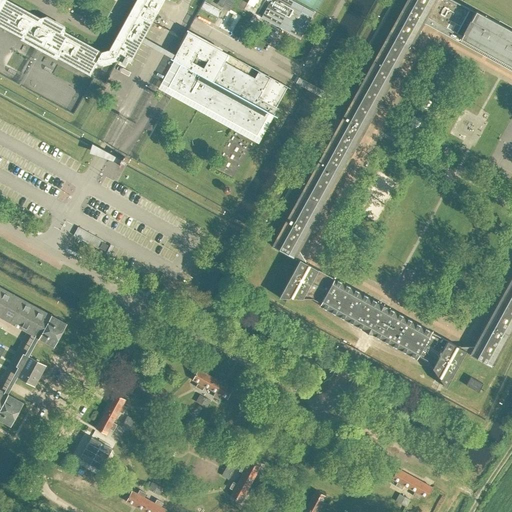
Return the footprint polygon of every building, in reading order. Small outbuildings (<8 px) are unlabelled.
[(57,57),(90,75),(97,62),(101,64),(118,59),(120,56),(130,61),(160,7),(163,0),(0,0),(0,26),(21,38),(21,40),(39,49),(57,59),(57,57)] [(229,11),(235,1),(233,0),(219,0),(217,5),(228,11),(229,11)] [(260,0),(265,2),(256,18),(300,42),(315,16),(285,0),(260,0)] [(468,9),(451,0),(406,0),(271,246),(295,258),(424,23),(511,71),(511,276),(474,346),(460,347),(447,340),(446,341),(431,333),(432,331),(384,305),(334,278),(333,279),(318,271),(319,270),(299,259),(284,286),(278,297),(311,298),(314,300),(320,304),(319,306),(368,333),(416,359),(418,355),(434,363),(432,367),(444,388),(461,357),(471,355),(493,367),(511,331),(511,31),(475,11),(461,37),(455,33),(468,9)] [(218,17),(221,11),(204,2),(201,8),(218,17)] [(224,62),(228,54),(188,31),(184,38),(174,58),(182,63),(169,87),(174,90),(257,136),(271,111),(275,113),(278,108),(276,107),(287,86),(259,70),(254,78),(224,62)] [(104,242),(77,227),(72,236),(99,250),(100,248),(105,251),(108,245),(103,243),(104,242)] [(66,324),(51,315),(51,314),(0,286),(0,419),(10,425),(23,402),(8,394),(0,389),(0,317),(38,339),(38,338),(53,347),(66,324)] [(46,365),(29,356),(28,355),(16,376),(34,386),(40,375),(46,365)] [(209,390),(215,379),(198,369),(192,380),(197,383),(195,387),(202,391),(204,387),(209,390)] [(145,378),(132,370),(129,376),(135,379),(134,380),(142,384),(145,378)] [(482,384),(469,378),(465,386),(477,393),(482,384)] [(227,399),(232,389),(215,379),(209,390),(215,393),(213,396),(219,400),(221,396),(227,399)] [(161,399),(165,391),(152,383),(148,391),(161,399)] [(105,411),(116,417),(118,412),(122,414),(126,407),(122,405),(125,400),(115,394),(105,411)] [(201,405),(205,398),(199,395),(196,402),(201,405)] [(206,408),(210,401),(205,398),(201,405),(206,408)] [(116,417),(105,411),(95,429),(106,434),(109,429),(113,431),(117,424),(113,422),(116,417)] [(124,421),(131,425),(134,420),(127,416),(124,421)] [(128,431),(131,425),(124,421),(121,427),(128,431)] [(239,478),(250,484),(260,467),(249,461),(246,467),(242,464),(238,471),(242,473),(239,478)] [(224,470),(231,474),(234,468),(227,465),(224,470)] [(409,488),(414,478),(397,469),(392,479),(397,482),(395,486),(401,490),(403,486),(409,488)] [(228,480),(231,474),(224,470),(221,476),(228,480)] [(241,502),(250,484),(239,478),(236,484),(233,482),(229,488),(233,490),(230,496),(241,502)] [(414,478),(409,488),(414,491),(412,495),(418,499),(421,495),(426,498),(431,487),(414,478)] [(153,492),(157,485),(152,482),(148,489),(153,492)] [(157,485),(153,492),(159,495),(163,488),(157,485)] [(143,511),(149,500),(143,497),(146,493),(139,490),(137,494),(131,491),(126,501),(143,511)] [(304,508),(312,511),(316,511),(318,509),(321,510),(325,504),(322,502),(325,496),(313,490),(304,508)] [(400,504),(404,497),(399,494),(394,501),(400,504)] [(404,497),(400,504),(406,507),(409,500),(404,497)] [(145,511),(164,511),(166,510),(161,507),(163,503),(156,499),(154,503),(149,500),(143,511),(145,511)]
